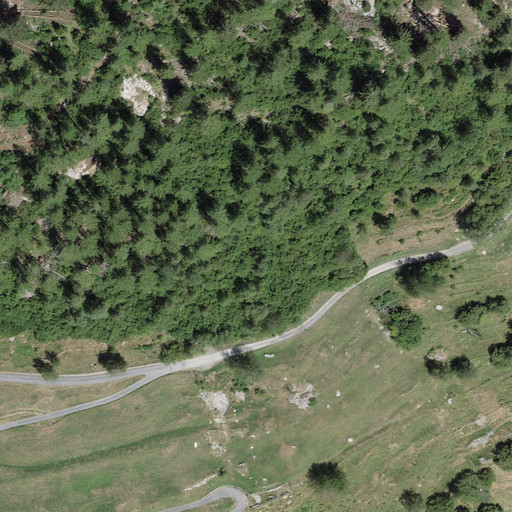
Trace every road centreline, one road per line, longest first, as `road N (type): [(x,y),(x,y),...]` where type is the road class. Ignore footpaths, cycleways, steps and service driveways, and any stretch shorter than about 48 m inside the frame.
road 1 (track): [(511,207),(486,238),(464,249),(372,271),(306,327),(170,366)]
road 2 (track): [(170,366),(108,399),(0,427)]
road 3 (track): [(170,366),(96,379),(0,377)]
